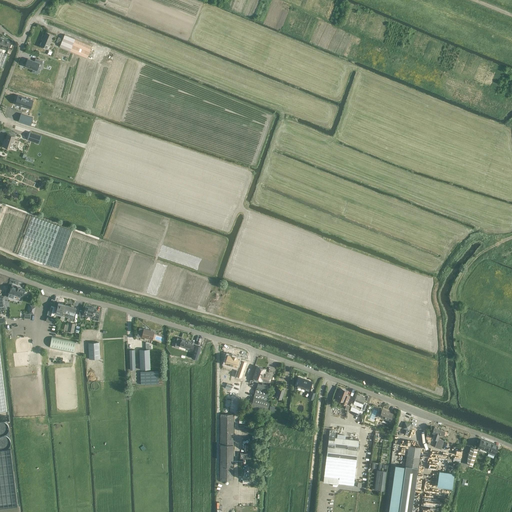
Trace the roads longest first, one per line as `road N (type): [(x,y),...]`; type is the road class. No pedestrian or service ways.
road 1 (unclassified): [(511,447),(254,350),(0,269)]
road 2 (track): [(273,145),(284,118),(273,105),(36,14)]
road 3 (track): [(462,373),(459,281),(485,250),(511,237)]
road 4 (track): [(273,145),(420,201)]
road 5 (unknown): [(254,350),(238,401),(233,492)]
road 6 (unknown): [(305,511),(323,375)]
